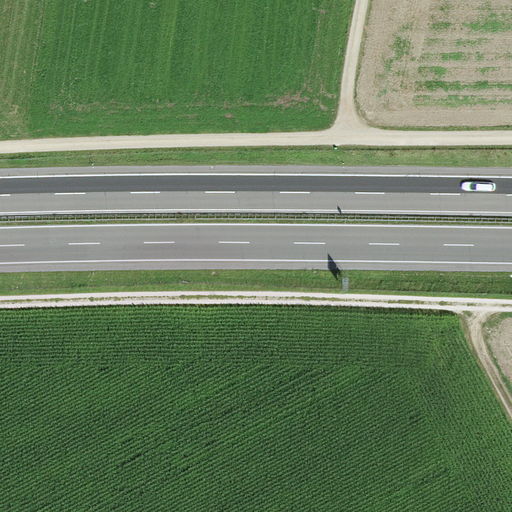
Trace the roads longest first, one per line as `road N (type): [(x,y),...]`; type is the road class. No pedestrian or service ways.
road 1 (track): [(511,305),(260,299),(0,306)]
road 2 (track): [(0,147),(511,140)]
road 3 (motorway): [(0,249),(511,247)]
road 4 (motorway): [(511,194),(0,194)]
road 5 (track): [(361,0),(335,141)]
road 6 (track): [(511,412),(454,304)]
